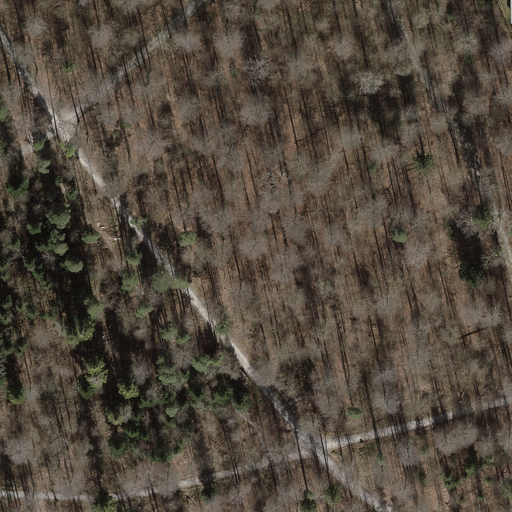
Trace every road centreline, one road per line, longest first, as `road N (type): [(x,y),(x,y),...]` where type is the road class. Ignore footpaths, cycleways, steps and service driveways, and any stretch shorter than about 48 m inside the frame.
road 1 (track): [(314,448),(61,126),(0,33)]
road 2 (track): [(314,448),(131,496),(0,495)]
road 3 (track): [(511,275),(483,185),(388,0)]
road 4 (track): [(198,0),(61,126),(0,160)]
road 5 (track): [(511,399),(314,448)]
